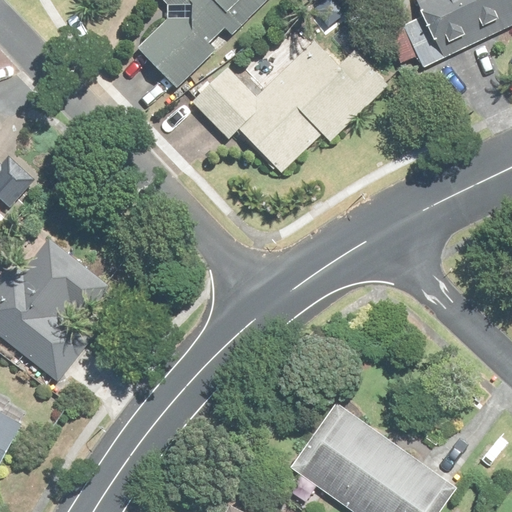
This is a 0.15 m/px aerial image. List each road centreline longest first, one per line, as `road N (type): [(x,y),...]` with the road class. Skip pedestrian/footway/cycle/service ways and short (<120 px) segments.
road 1 (residential): [(0,17),(268,311)]
road 2 (tertiary): [(101,511),(195,379),(268,311)]
road 3 (residential): [(511,365),(378,239)]
road 4 (tertiary): [(378,239),(511,169)]
road 5 (tertiary): [(268,311),(378,239)]
